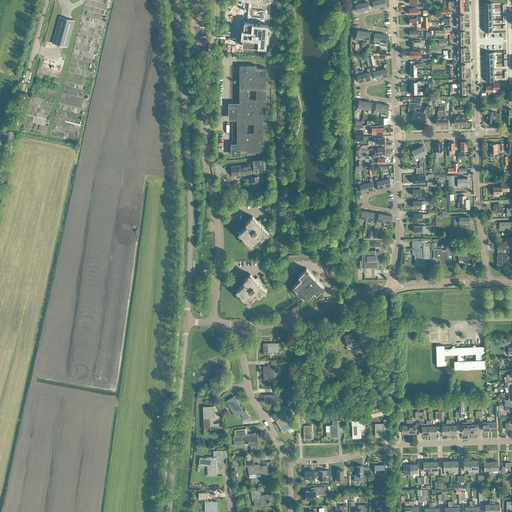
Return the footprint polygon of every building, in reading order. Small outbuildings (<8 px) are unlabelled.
[(242,29),(241,38),(243,38),(242,46),(246,46),(246,49),(263,50),(263,48),(266,48),(267,44),(269,44),(270,32),(268,32),(268,24),(270,2),(267,2),(266,0),(242,0),(243,0),(249,1),(247,22),(245,22),(244,30),(242,29)] [(363,10),(362,3),(357,4),(356,0),(354,1),(355,5),(357,12),(363,10)] [(362,3),(363,10),(370,9),(368,2),(369,2),(368,0),(365,0),(366,2),(362,3)] [(77,42),(74,50),(94,56),(104,18),(84,13),(83,18),(84,18),(77,42)] [(68,47),(75,20),(59,16),(52,43),(68,47)] [(362,38),(364,31),(357,30),(356,36),(355,36),(355,41),(357,41),(358,37),(362,38)] [(380,41),(381,34),(374,33),(373,39),(372,44),(374,44),(375,43),(379,44),(380,41)] [(379,45),(386,46),(387,42),(386,42),(387,35),(381,34),(380,41),(379,44),(379,45)] [(380,69),(382,77),(388,75),(387,69),(386,64),(384,65),(385,68),(380,69)] [(240,155),(240,149),(247,149),(247,152),(264,152),(264,118),(266,118),(266,68),(257,68),(257,65),(239,65),(239,102),(237,102),(237,105),(228,105),(228,114),(237,114),(237,146),(231,146),(231,155),(240,155)] [(382,77),(380,69),(376,70),(375,67),(372,67),(373,72),(374,72),(375,78),(382,77)] [(363,73),(365,80),(371,79),(370,72),(369,68),(367,69),(368,72),(363,73)] [(363,73),(363,70),(355,71),(356,75),(357,75),(358,82),(365,80),(363,73)] [(431,79),(422,79),(422,83),(427,83),(427,87),(431,87),(431,79)] [(486,92),(493,91),(499,91),(499,89),(500,89),(499,83),(493,83),(493,84),(490,84),(490,85),(485,85),(486,92)] [(364,108),(365,101),(359,100),(358,107),(357,107),(356,111),(359,111),(359,108),(364,108)] [(381,111),(382,104),(376,103),(375,109),(374,109),(374,114),(376,114),(377,111),(381,111)] [(419,112),(418,119),(422,120),(422,122),(427,122),(427,118),(425,118),(425,113),(426,113),(426,115),(431,115),(431,113),(432,113),(431,106),(431,105),(426,105),(426,107),(423,107),(423,112),(419,112)] [(418,119),(419,112),(415,111),(415,107),(410,106),(409,113),(412,114),(411,118),(418,119)] [(378,125),(371,125),(370,125),(370,133),(384,133),(384,127),(380,127),(380,125),(378,125)] [(463,152),(463,149),(467,149),(467,141),(461,141),(461,150),(461,152),(458,152),(458,157),(464,157),(464,152),(463,152)] [(503,154),(503,143),(500,144),(497,144),(489,144),(489,153),(490,153),(491,157),(493,157),(497,157),(497,155),(503,155),(503,154)] [(417,148),(423,160),(425,159),(423,154),(426,153),(423,145),(417,148)] [(421,161),(423,160),(417,148),(411,151),(415,158),(418,156),(421,161)] [(382,155),(372,155),(372,156),(372,163),(378,163),(385,163),(385,157),(382,157),(382,155)] [(265,170),(264,160),(254,161),(255,167),(251,168),(250,163),(231,166),(232,176),(237,175),(237,176),(240,176),(240,175),(251,173),(251,176),(252,187),(260,186),(258,175),(256,176),(255,171),(265,170)] [(458,172),(458,168),(458,165),(458,164),(453,164),(453,169),(448,169),(448,173),(458,172)] [(383,179),(384,187),(391,185),(389,178),(390,178),(389,174),(386,175),(387,178),(383,179)] [(412,183),(420,182),(425,182),(425,174),(417,174),(417,176),(412,176),(412,183)] [(454,175),(446,175),(446,179),(448,179),(448,185),(454,185),(454,184),(457,184),(457,185),(467,185),(467,178),(463,178),(457,178),(457,175),(454,175)] [(384,187),(383,179),(378,180),(378,177),(375,177),(376,181),(378,188),(384,187)] [(366,183),(367,190),(374,189),(372,182),(373,182),(372,178),(369,178),(370,182),(366,183)] [(367,190),(366,183),(361,184),(361,180),(358,181),(359,185),(361,192),(367,190)] [(494,195),(498,195),(498,193),(502,193),(501,191),(509,190),(508,183),(501,183),(501,187),(493,187),(494,195)] [(459,201),(459,202),(459,207),(459,208),(465,208),(466,208),(470,208),(469,204),(469,200),(469,199),(465,199),(465,197),(465,195),(463,195),(459,196),(459,197),(459,201)] [(511,206),(508,207),(508,205),(511,204),(511,200),(504,201),(504,204),(494,204),(494,209),(495,209),(495,212),(507,212),(507,214),(511,213),(511,206)] [(367,219),(368,211),(361,210),(360,217),(359,221),(361,221),(362,218),(367,219)] [(384,222),(385,214),(379,213),(377,220),(376,224),(379,224),(379,221),(384,222)] [(459,217),(459,215),(453,216),(454,226),(461,226),(461,227),(463,227),(463,222),(469,222),(469,216),(459,217)] [(262,240),(269,233),(252,216),(245,223),(247,225),(239,233),(252,246),(260,238),(262,240)] [(423,243),(423,240),(412,240),(412,247),(414,246),(414,248),(413,248),(413,254),(415,254),(415,260),(415,262),(416,262),(416,265),(420,264),(420,267),(425,267),(425,262),(424,262),(424,258),(430,257),(429,243),(423,243)] [(434,249),(434,247),(435,247),(435,242),(432,242),(432,250),(433,250),(434,258),(437,258),(437,260),(440,260),(440,264),(446,264),(446,261),(449,261),(448,255),(451,255),(451,245),(446,245),(446,251),(441,251),(441,249),(434,249)] [(471,250),(471,247),(464,247),(464,252),(458,252),(458,261),(466,260),(466,263),(472,263),(472,250),(471,250)] [(379,251),(375,251),(375,250),(364,250),(364,255),(362,255),(362,259),(360,259),(360,265),(365,265),(365,267),(374,267),(378,267),(378,263),(380,263),(380,260),(381,260),(381,255),(379,255),(379,251)] [(507,256),(507,254),(497,254),(498,256),(497,256),(497,264),(511,264),(511,256),(507,256)] [(317,294),(324,286),(306,268),(299,275),(301,278),(293,286),(306,299),(314,291),(317,294)] [(259,298),(267,291),(250,273),(243,281),(245,283),(236,291),(249,304),(257,296),(259,298)] [(353,337),(352,332),(344,335),(348,348),(353,347),(352,345),(367,341),(365,334),(353,337)] [(504,342),(503,337),(500,337),(500,342),(497,342),(497,346),(503,345),(503,350),(508,350),(508,355),(511,355),(511,346),(511,345),(508,345),(508,342),(504,342)] [(279,352),(279,342),(268,343),(268,342),(263,343),(263,354),(268,354),(268,352),(279,352)] [(455,346),(452,346),(452,347),(451,347),(451,348),(444,349),(444,345),(436,345),(437,365),(447,365),(446,361),(445,361),(444,354),(457,354),(458,361),(454,361),(454,369),(485,368),(485,360),(481,360),(481,353),(485,353),(484,346),(475,347),(475,345),(473,345),(473,347),(455,347),(455,346)] [(511,370),(511,369),(511,362),(510,363),(510,358),(501,358),(502,363),(504,363),(504,364),(508,364),(508,365),(511,365),(511,370)] [(264,366),(264,379),(274,379),(274,372),(274,366),(274,364),(267,364),(267,366),(264,366)] [(264,403),(274,403),(274,401),(284,401),(283,389),(275,390),(275,394),(264,394),(264,403)] [(234,396),(226,401),(229,405),(231,408),(235,416),(240,413),(244,419),(249,416),(245,409),(243,410),(234,396)] [(213,423),(213,417),(215,417),(214,406),(203,406),(204,430),(211,430),(211,429),(218,429),(222,428),(222,423),(218,423),(213,423)] [(280,418),(278,420),(282,427),(281,427),(283,431),(287,429),(289,432),(294,429),(292,425),(291,426),(285,416),(286,415),(284,411),(278,415),(280,418)] [(376,436),(384,436),(384,428),(387,428),(387,420),(387,419),(383,419),(383,423),(376,423),(376,436)] [(330,427),(325,427),(325,434),(327,434),(327,438),(338,437),(338,427),(341,427),(341,420),(337,420),(333,420),(333,425),(330,425),(330,427)] [(361,420),(352,420),(352,426),(353,426),(353,437),(361,437),(361,429),(364,429),(364,422),(364,421),(361,421),(361,420)] [(304,439),(312,438),(311,425),(304,425),(304,439)] [(247,434),(246,428),(234,430),(235,435),(233,436),(235,445),(248,443),(248,445),(250,444),(251,450),(259,448),(257,433),(247,434)] [(228,457),(226,450),(213,450),(213,456),(207,457),(207,458),(200,457),(199,462),(207,463),(208,476),(217,475),(216,460),(225,458),(224,458),(228,457)] [(254,465),(253,458),(244,459),(245,466),(248,466),(249,475),(260,473),(261,475),(269,474),(267,465),(260,466),(259,464),(254,465)] [(378,461),(371,461),(372,472),(380,472),(380,477),(385,476),(385,471),(384,471),(384,464),(378,464),(378,461)] [(410,464),(403,464),(403,468),(400,468),(400,475),(408,474),(408,478),(411,478),(410,464)] [(363,467),(363,465),(356,466),(356,474),(360,474),(360,480),(366,480),(366,473),(367,473),(367,466),(363,467)] [(329,481),(329,470),(318,470),(318,471),(314,471),(314,470),(305,470),(305,478),(308,478),(309,480),(310,481),(312,481),(314,480),(314,478),(314,477),(320,477),(320,481),(329,481)] [(343,478),(343,470),(337,470),(337,478),(335,478),(335,482),(340,482),(340,484),(347,484),(346,478),(343,478)] [(305,500),(310,500),(310,498),(316,498),(315,494),(326,494),(325,487),(314,487),(314,490),(305,491),(306,499),(305,499),(305,500)] [(261,495),(260,489),(251,490),(252,500),(254,499),(255,507),(262,506),(262,504),(270,503),(271,503),(270,497),(271,497),(271,493),(261,495)] [(208,501),(208,492),(199,492),(199,499),(205,498),(205,511),(217,511),(217,501),(208,501)] [(377,507),(373,508),(372,511),(384,511),(384,509),(383,509),(383,507),(387,507),(387,499),(380,500),(380,507),(377,507)] [(444,511),(452,511),(452,501),(448,501),(448,507),(445,507),(444,511)]
